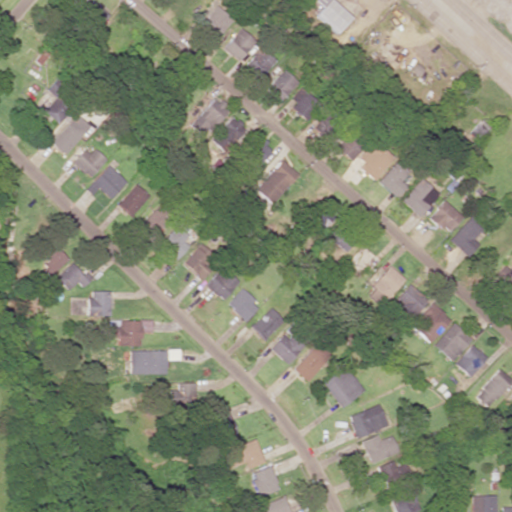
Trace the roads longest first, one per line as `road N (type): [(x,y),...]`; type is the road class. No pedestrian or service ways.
road 1 (residential): [(511,338),(133,0)]
road 2 (residential): [(0,142),(267,403),(303,450),(334,511)]
